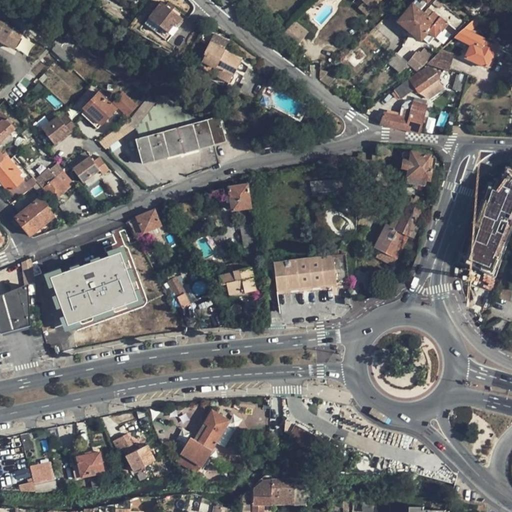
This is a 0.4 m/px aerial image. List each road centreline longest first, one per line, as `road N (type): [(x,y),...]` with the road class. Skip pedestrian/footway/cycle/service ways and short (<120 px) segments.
road 1 (primary): [(366,331),(115,362),(0,386)]
road 2 (residential): [(374,136),(183,185),(26,247)]
road 3 (primary): [(0,416),(202,377),(355,376)]
road 4 (residential): [(374,136),(205,0)]
road 5 (residential): [(511,364),(467,333),(446,290),(452,206)]
